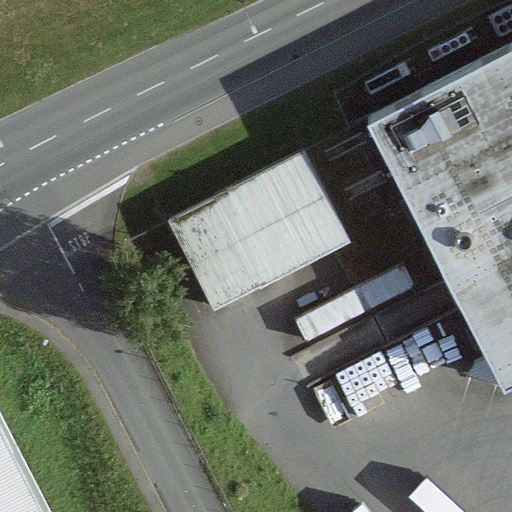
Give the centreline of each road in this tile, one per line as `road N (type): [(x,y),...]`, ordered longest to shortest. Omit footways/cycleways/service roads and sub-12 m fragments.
road 1 (unclassified): [(189,511),(14,158)]
road 2 (tertiary): [(333,0),(14,158)]
